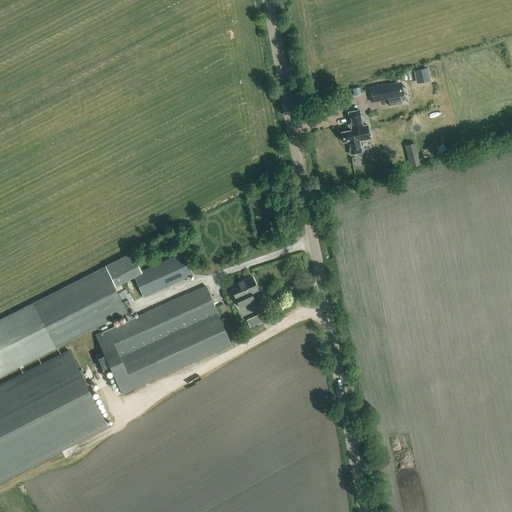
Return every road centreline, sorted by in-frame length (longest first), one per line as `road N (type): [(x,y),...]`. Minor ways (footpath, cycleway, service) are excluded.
road 1 (tertiary): [(364,511),(267,0)]
road 2 (track): [(325,308),(121,418)]
